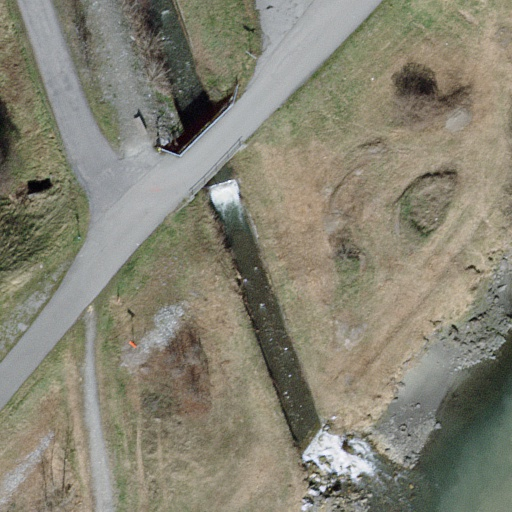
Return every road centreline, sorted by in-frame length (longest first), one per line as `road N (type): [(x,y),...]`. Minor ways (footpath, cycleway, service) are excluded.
road 1 (unclassified): [(175,185),(351,0)]
road 2 (track): [(34,0),(92,156),(138,222)]
road 3 (track): [(0,388),(138,222)]
